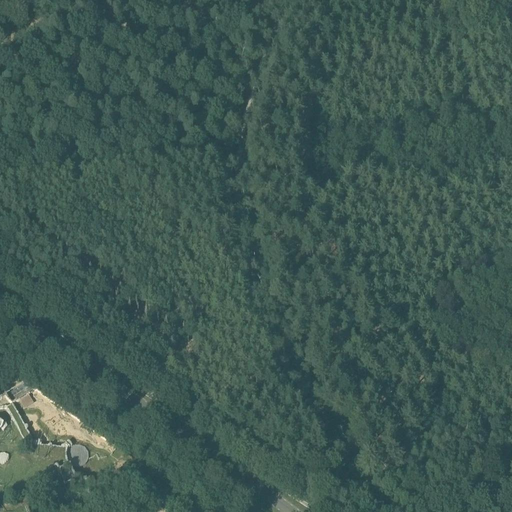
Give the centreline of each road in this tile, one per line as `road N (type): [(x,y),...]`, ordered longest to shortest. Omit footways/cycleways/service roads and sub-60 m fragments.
road 1 (secondary): [(290,511),(0,304)]
road 2 (track): [(288,0),(253,75),(237,141),(244,249),(270,317)]
road 3 (track): [(270,317),(385,511)]
